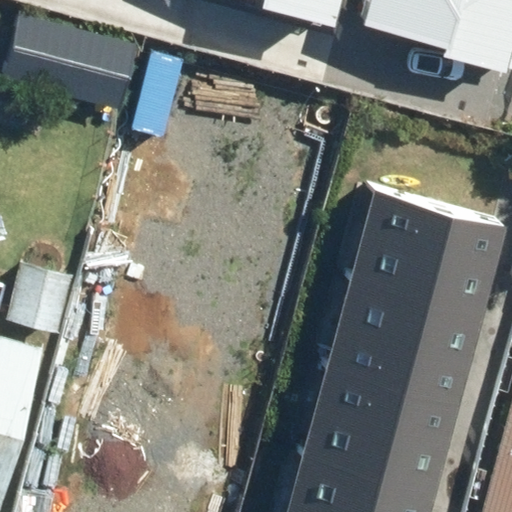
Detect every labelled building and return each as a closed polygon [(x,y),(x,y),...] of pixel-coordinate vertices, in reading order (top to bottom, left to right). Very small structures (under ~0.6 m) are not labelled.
[(290,0),(322,9),(324,0),(290,0)] [(511,0),(357,0),(356,5),(432,28),(429,37),(506,60),(511,37),(511,0)] [(0,39),(0,79),(110,108),(128,40),(8,9),(0,39)] [(218,133),(131,106),(95,227),(182,253),(218,133)] [(368,176),(273,511),(414,511),(499,212),(368,176)] [(0,290),(0,314),(49,328),(64,271),(9,256),(0,290)] [(217,511),(234,446),(154,427),(184,309),(112,291),(56,511),(217,511)] [(0,456),(32,339),(0,330),(0,456)] [(511,511),(511,353),(468,511),(511,511)]
